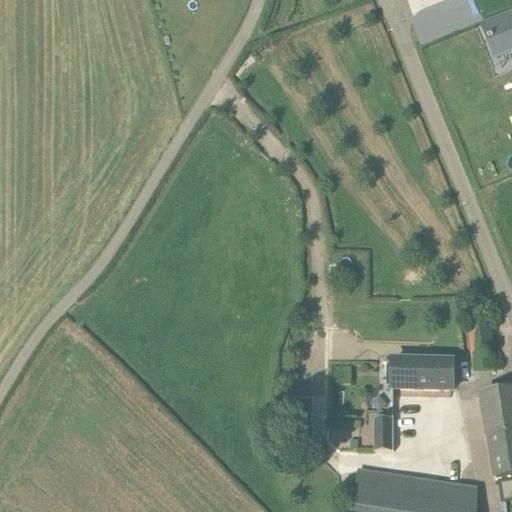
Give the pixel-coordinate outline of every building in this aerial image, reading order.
[(511,0),(479,0),(485,16),(511,7),(511,0)] [(511,18),(485,30),(504,77),(511,73),(511,18)] [(473,377),(495,374),(489,328),(468,331),(473,377)] [(388,389),(392,389),(392,392),(455,394),(455,369),(392,365),(392,368),(388,368),(388,389)] [(489,440),(511,435),(511,391),(483,396),(489,440)] [(315,434),(311,434),(311,402),(297,402),(296,450),(315,450),(315,434)] [(376,424),(376,456),(394,456),(394,424),(376,424)] [(511,435),(489,440),(495,482),(506,480),(506,481),(499,482),(502,505),(511,503),(511,435)] [(357,469),(349,511),(477,511),(478,488),(357,469)]
